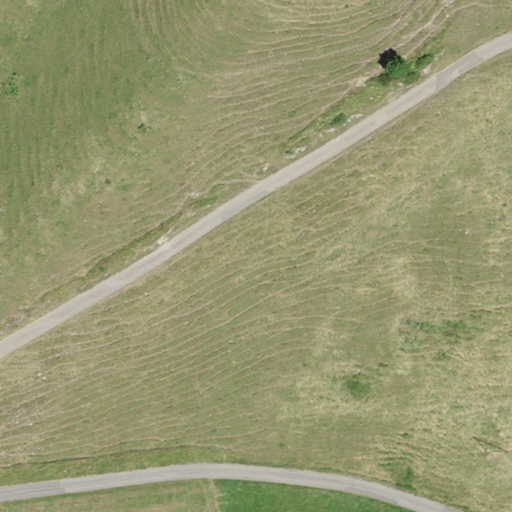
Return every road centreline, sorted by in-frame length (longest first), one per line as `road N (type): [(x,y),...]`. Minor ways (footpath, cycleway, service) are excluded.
road 1 (unclassified): [(0,349),(511,35)]
road 2 (unclassified): [(437,511),(336,481),(198,470),(0,494)]
